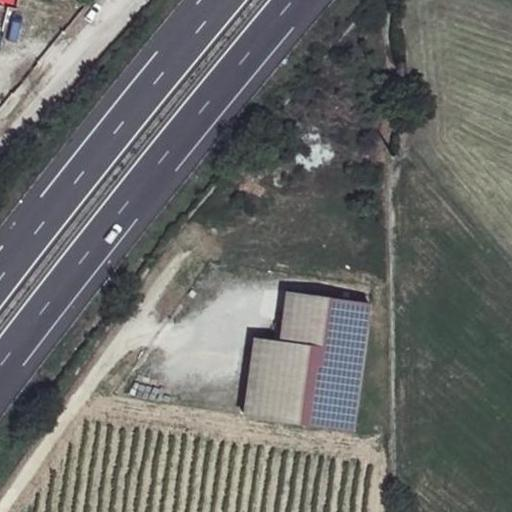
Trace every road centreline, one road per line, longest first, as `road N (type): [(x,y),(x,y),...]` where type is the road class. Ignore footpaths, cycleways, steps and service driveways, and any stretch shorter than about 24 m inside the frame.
road 1 (motorway): [(0,365),(168,146),(293,0)]
road 2 (motorway): [(225,0),(0,282)]
road 3 (track): [(141,323),(5,511)]
road 4 (unclassified): [(138,0),(0,150)]
